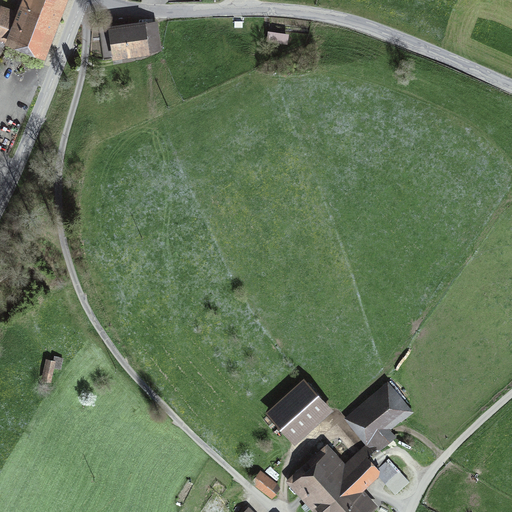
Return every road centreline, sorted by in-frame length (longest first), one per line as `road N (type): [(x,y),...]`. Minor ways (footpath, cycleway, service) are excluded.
road 1 (unclassified): [(78,9),(87,26),(84,64),(57,185),(76,285),(133,375),(281,511)]
road 2 (unclassified): [(238,9),(358,23),(511,81)]
road 3 (tertiary): [(9,183),(78,9)]
road 4 (unclassified): [(411,511),(440,461),(511,393)]
road 5 (unclassified): [(102,0),(141,10),(238,9)]
